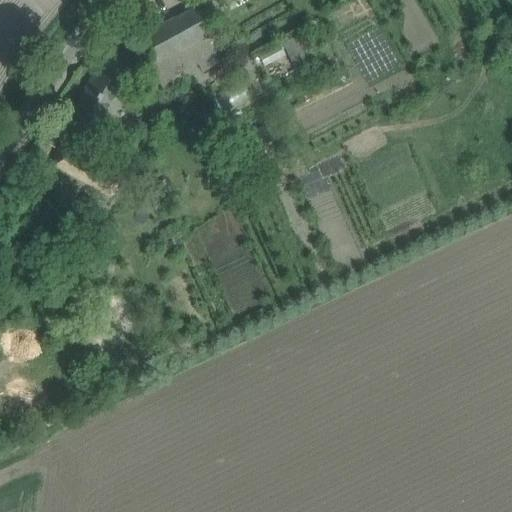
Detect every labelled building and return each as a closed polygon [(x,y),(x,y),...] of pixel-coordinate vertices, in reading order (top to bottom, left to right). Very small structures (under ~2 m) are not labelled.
[(136,40),(146,58),(162,89),(226,54),(209,23),(199,5),(136,40)] [(298,72),(317,62),(303,35),(284,44),(298,72)] [(67,122),(84,133),(96,140),(140,67),(110,48),(85,89),(86,90),(67,122)] [(57,151),(47,173),(109,203),(119,181),(57,151)] [(147,185),(153,211),(171,207),(166,181),(147,185)]
